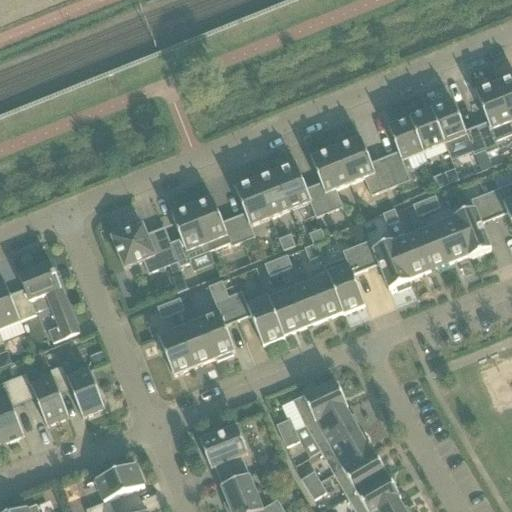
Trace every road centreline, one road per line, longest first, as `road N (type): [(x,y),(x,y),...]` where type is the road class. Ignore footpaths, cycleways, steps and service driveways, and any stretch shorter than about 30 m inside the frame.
road 1 (residential): [(65,214),(511,41)]
road 2 (residential): [(157,434),(65,214)]
road 3 (residential): [(157,434),(375,347)]
road 4 (residential): [(456,511),(375,347)]
road 5 (residential): [(0,498),(157,434)]
road 6 (residential): [(375,347),(511,292)]
